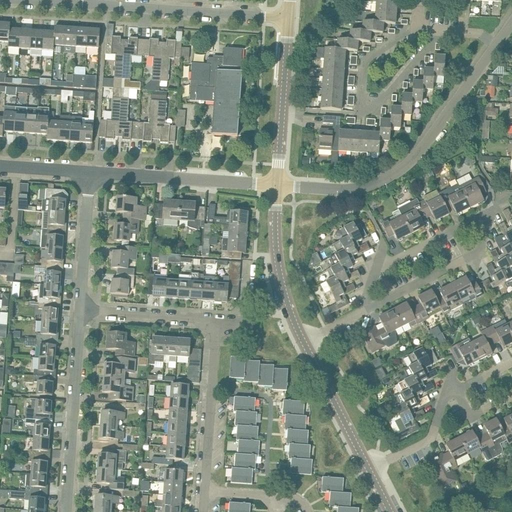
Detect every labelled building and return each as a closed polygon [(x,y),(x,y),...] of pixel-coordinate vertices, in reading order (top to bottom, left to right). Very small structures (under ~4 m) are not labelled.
[(376,2),(375,13),(396,14),(397,4),(376,2)] [(395,24),(396,14),(375,13),(375,20),(372,20),(372,22),(372,23),(383,23),(395,24)] [(359,32),(371,32),(383,33),(383,23),(372,23),(372,22),(363,21),(362,29),(359,29),(359,31),(359,32)] [(10,24),(0,23),(0,42),(8,43),(9,29),(10,30),(10,24)] [(64,47),(66,28),(54,27),(54,33),(53,46),(54,46),(53,51),(53,52),(64,53),(64,47)] [(66,28),(64,47),(76,47),(77,29),(66,28)] [(21,30),(10,30),(9,29),(8,43),(8,48),(19,49),(21,30)] [(88,29),(77,29),(76,47),(87,48),(88,29)] [(100,30),(88,29),(87,48),(98,49),(100,30)] [(32,31),(21,30),(19,49),(30,50),(32,31)] [(370,42),(371,32),(359,32),(359,31),(350,30),(350,38),(347,38),(346,40),(346,41),(358,42),(370,42)] [(30,50),(42,51),(43,32),(32,31),(30,50)] [(54,33),(43,32),(42,51),(41,57),(52,58),(53,52),(53,51),(54,46),(53,46),(54,33)] [(115,55),(113,88),(121,89),(122,83),(124,42),(120,41),(121,37),(112,37),(112,38),(106,37),(104,55),(115,55)] [(136,56),(142,56),(144,40),(138,40),(138,38),(129,38),(128,42),(124,42),(122,83),(124,83),(124,79),(130,80),(132,56),(136,57),(136,56)] [(149,40),(144,40),(142,56),(148,56),(148,58),(153,58),(151,81),(160,82),(162,44),(158,44),(158,40),(150,39),(149,40)] [(166,44),(162,44),(160,82),(159,89),(166,89),(167,82),(168,82),(169,59),(174,59),(174,58),(180,59),(180,58),(181,53),(181,48),(181,43),(175,42),(175,41),(167,40),(166,44)] [(334,50),(345,51),(357,51),(358,42),(346,41),(346,40),(337,40),(337,47),(334,47),(334,49),(334,50)] [(180,58),(189,59),(189,48),(181,48),(181,53),(180,58)] [(241,68),(242,68),(242,67),(240,67),(242,50),(243,50),(243,49),(224,48),(223,59),(207,58),(207,65),(190,64),(192,64),(191,81),(189,81),(191,82),(189,101),(214,102),(211,135),(237,137),(237,136),(236,136),(236,128),(238,128),(239,118),(237,118),(238,110),(239,110),(240,100),(238,100),(239,92),(241,92),(241,82),(240,82),(240,74),(242,74),(242,73),(240,73),(241,68)] [(321,57),(321,59),(344,61),(345,51),(334,50),(334,49),(325,49),(324,57),(321,57)] [(435,56),(434,70),(433,76),(434,76),(444,77),(445,57),(435,56)] [(344,71),(344,61),(321,59),(321,60),(324,61),(323,69),(344,71)] [(343,81),(344,71),(323,69),(323,77),(319,77),(319,79),(343,81)] [(433,76),(434,70),(424,69),(423,82),(422,89),(423,89),(433,90),(434,76),(433,76)] [(29,74),(28,80),(28,85),(39,86),(40,81),(34,80),(35,74),(29,74)] [(51,87),(62,87),(62,82),(58,82),(59,75),(52,75),(51,82),(51,87)] [(6,76),(6,78),(6,84),(17,84),(17,79),(18,77),(6,76)] [(84,76),(84,84),(84,89),(96,89),(96,77),(84,76)] [(342,91),(343,81),(319,79),(319,80),(323,81),(322,89),(342,91)] [(413,82),(412,95),(412,102),(422,103),(423,89),(422,89),(423,82),(413,82)] [(121,89),(113,88),(111,121),(100,120),(99,137),(105,138),(105,139),(114,140),(114,136),(118,136),(121,89)] [(131,140),(137,140),(138,123),(127,122),(129,89),(121,89),(118,136),(122,136),(122,140),(131,141),(131,140)] [(318,97),(318,99),(342,101),(342,91),(322,89),(321,97),(318,97)] [(84,93),(83,98),(83,101),(95,102),(95,94),(84,93)] [(412,102),(412,95),(402,94),(401,108),(401,115),(411,116),(412,102)] [(341,111),(342,101),(318,99),(318,100),(321,101),(320,109),(341,111)] [(152,138),(156,139),(158,101),(150,100),(149,124),(138,123),(137,140),(143,140),(143,142),(151,142),(152,138)] [(167,102),(158,101),(156,139),(160,139),(160,143),(168,143),(168,142),(175,143),(176,127),(170,126),(170,125),(165,125),(167,102)] [(3,119),(2,132),(3,132),(14,133),(15,107),(4,107),(4,113),(3,119)] [(27,108),(15,107),(14,133),(25,133),(27,108)] [(36,134),(47,135),(48,122),(49,116),(48,116),(49,108),(38,107),(38,109),(36,134)] [(401,123),(401,115),(401,108),(391,107),(390,121),(390,128),(400,128),(401,123)] [(38,109),(27,108),(25,133),(36,134),(38,109)] [(185,125),(186,110),(178,110),(178,125),(185,125)] [(89,119),(82,118),(80,143),(92,144),(94,112),(89,112),(89,119)] [(59,122),(58,141),(69,142),(71,123),(70,123),(71,116),(60,116),(59,122)] [(71,116),(70,123),(71,123),(69,142),(80,143),(82,118),(82,117),(71,116)] [(319,150),(338,151),(339,131),(340,117),(323,116),(323,123),(333,124),(332,130),(326,130),(326,131),(322,131),(323,130),(320,130),(320,129),(318,150),(319,150)] [(390,141),(390,128),(390,121),(380,120),(380,134),(379,141),(380,141),(390,141)] [(47,141),(58,141),(59,122),(48,122),(47,135),(47,141)] [(400,128),(400,130),(404,131),(404,134),(410,135),(410,128),(404,127),(405,123),(401,123),(400,128)] [(349,132),(339,131),(338,151),(346,152),(346,155),(348,155),(349,132)] [(359,132),(349,132),(348,155),(350,155),(350,152),(358,153),(359,132)] [(366,156),(368,157),(370,133),(359,132),(358,153),(367,153),(366,156)] [(379,154),(380,141),(379,141),(380,134),(370,133),(368,157),(370,157),(370,153),(379,154)] [(459,188),(461,192),(462,191),(470,208),(483,201),(480,195),(486,192),(479,178),(459,188)] [(414,179),(409,182),(412,188),(417,185),(414,179)] [(51,200),(50,212),(65,214),(66,201),(68,201),(68,195),(64,191),(46,189),(45,200),(51,200)] [(440,198),(447,212),(453,209),(457,215),(470,208),(462,191),(461,192),(455,195),(453,191),(451,189),(449,189),(447,190),(446,192),(446,194),(440,197),(440,198)] [(449,214),(447,212),(440,198),(440,197),(437,191),(424,198),(425,201),(419,204),(426,218),(432,215),(435,221),(449,214)] [(28,195),(19,194),(18,210),(27,211),(27,207),(28,195)] [(130,220),(139,220),(152,221),(152,219),(153,216),(146,216),(146,208),(136,207),(136,200),(117,198),(116,212),(131,213),(130,220)] [(398,209),(402,218),(402,217),(411,234),(424,227),(421,221),(426,218),(419,204),(417,199),(398,209)] [(153,204),(153,216),(152,219),(163,219),(163,220),(178,221),(179,203),(179,204),(171,203),(171,202),(164,202),(164,207),(160,207),(160,205),(153,204)] [(204,229),(204,225),(204,224),(205,208),(198,208),(198,210),(195,209),(195,204),(188,203),(188,205),(180,204),(180,203),(179,203),(178,221),(188,221),(188,227),(199,231),(199,228),(204,229)] [(224,226),(246,227),(247,214),(231,213),(231,219),(214,218),(215,205),(209,205),(207,225),(214,225),(224,226)] [(508,223),(509,223),(511,221),(511,215),(511,216),(508,209),(502,212),(508,223)] [(64,226),(65,214),(50,212),(50,213),(45,212),(43,231),(66,232),(66,226),(64,226)] [(402,217),(402,218),(396,221),(394,217),(381,223),(388,238),(394,235),(397,241),(411,234),(402,217)] [(139,220),(130,220),(127,219),(126,226),(115,225),(114,241),(129,242),(130,233),(137,234),(139,220)] [(504,237),(505,236),(511,232),(511,221),(509,223),(511,228),(507,230),(504,223),(498,225),(504,237)] [(344,228),(348,237),(358,254),(358,255),(369,249),(366,243),(359,247),(357,243),(362,240),(361,239),(366,236),(360,224),(355,227),(353,223),(344,228)] [(203,237),(210,238),(211,230),(214,230),(214,225),(207,225),(204,225),(204,229),(203,237)] [(230,233),(229,239),(245,240),(246,227),(224,226),(223,232),(230,233)] [(65,238),(66,232),(43,231),(42,249),(47,249),(62,250),(63,238),(65,238)] [(511,232),(505,236),(507,241),(503,243),(499,236),(494,239),(500,250),(511,244),(511,232)] [(208,257),(210,238),(203,237),(203,246),(202,255),(202,257),(208,257)] [(353,257),(358,254),(348,237),(339,241),(344,250),(353,268),(365,263),(362,257),(355,261),(353,257)] [(245,240),(229,239),(223,239),(222,244),(221,258),(237,259),(238,253),(244,253),(245,240)] [(496,264),(511,255),(511,244),(500,250),(503,255),(499,257),(495,250),(490,253),(496,264)] [(131,248),(121,247),(121,253),(113,252),(112,268),(117,268),(117,269),(119,269),(127,269),(128,260),(136,261),(137,248),(131,248)] [(42,259),(41,267),(63,269),(63,262),(61,262),(62,250),(47,249),(46,259),(42,259)] [(348,270),(353,268),(344,250),(334,255),(339,264),(348,281),(349,282),(360,276),(357,271),(350,274),(348,270)] [(312,254),(307,269),(317,264),(312,254)] [(511,255),(496,264),(499,269),(495,271),(491,264),(486,266),(491,278),(492,277),(510,269),(511,272),(511,255)] [(326,271),(331,279),(335,277),(344,296),(344,295),(355,290),(353,284),(346,288),(343,284),(348,281),(339,264),(326,271)] [(45,273),(44,285),(60,286),(61,274),(63,274),(63,269),(41,267),(35,266),(34,273),(45,273)] [(511,272),(510,269),(492,277),(495,282),(491,284),(488,279),(482,282),(488,294),(494,291),(493,289),(504,283),(507,288),(511,285),(511,272)] [(165,298),(167,281),(167,276),(149,274),(149,279),(147,295),(148,295),(148,293),(153,293),(153,297),(153,296),(160,296),(160,298),(165,298)] [(110,294),(128,296),(129,288),(133,289),(134,276),(116,275),(116,280),(111,280),(110,294)] [(191,278),(190,299),(197,299),(197,300),(202,301),(202,300),(204,277),(204,275),(198,275),(198,278),(191,278)] [(204,277),(202,300),(209,300),(209,301),(214,302),(215,300),(214,300),(216,284),(216,278),(204,277)] [(228,286),(239,287),(239,281),(228,280),(228,277),(223,277),(223,285),(216,284),(214,300),(215,300),(221,301),(221,302),(227,303),(227,298),(227,292),(228,286)] [(349,304),(344,295),(344,296),(335,277),(331,279),(320,285),(325,293),(330,291),(337,304),(327,308),(330,314),(349,304)] [(466,278),(452,284),(463,305),(476,298),(476,299),(482,295),(475,281),(469,284),(466,278)] [(179,282),(167,281),(165,298),(165,297),(172,297),(172,299),(177,299),(179,282)] [(184,300),(190,300),(191,283),(191,282),(179,282),(177,299),(178,299),(178,298),(184,298),(184,300)] [(450,311),(463,305),(452,284),(439,291),(442,298),(437,301),(442,311),(441,311),(443,315),(450,312),(450,311)] [(39,295),(38,303),(60,305),(61,299),(59,299),(60,286),(44,285),(44,295),(39,295)] [(429,318),(441,311),(442,311),(437,301),(432,291),(418,298),(421,304),(415,307),(423,322),(429,318)] [(43,310),(42,322),(57,323),(58,311),(60,311),(60,305),(38,303),(38,310),(43,310)] [(417,325),(423,322),(415,307),(410,310),(407,304),(393,311),(402,327),(408,324),(411,327),(416,324),(417,325)] [(396,330),(402,327),(393,311),(379,318),(382,325),(376,329),(375,327),(362,333),(372,353),(386,346),(388,348),(397,344),(396,330)] [(478,314),(470,318),(474,326),(482,321),(478,314)] [(504,319),(486,328),(494,344),(500,341),(503,348),(511,343),(511,334),(507,324),(504,319)] [(36,340),(58,341),(58,335),(56,335),(57,323),(42,322),(41,335),(36,334),(36,340)] [(489,347),(494,344),(486,328),(480,331),(483,338),(471,344),(480,360),(492,354),(489,347)] [(126,343),(126,335),(107,334),(106,349),(120,350),(119,356),(134,357),(135,344),(126,343)] [(442,334),(435,338),(438,345),(442,346),(445,335),(442,334)] [(164,363),(165,338),(165,340),(158,339),(158,338),(153,338),(151,355),(149,355),(149,365),(154,365),(154,368),(162,368),(163,363),(164,363)] [(170,339),(165,338),(164,363),(169,363),(169,362),(176,363),(176,357),(177,357),(178,339),(177,339),(177,340),(170,340),(170,339)] [(40,347),(39,359),(55,360),(55,347),(57,347),(58,341),(36,340),(26,339),(26,347),(35,348),(35,346),(40,347)] [(177,357),(189,358),(189,355),(189,349),(190,340),(189,340),(189,341),(183,341),(183,340),(178,339),(177,357)] [(480,360),(471,344),(469,339),(450,349),(457,363),(463,360),(467,367),(480,360)] [(407,356),(412,365),(418,362),(427,380),(427,381),(439,375),(436,369),(428,373),(426,369),(431,366),(431,365),(437,361),(432,350),(433,349),(433,348),(426,351),(426,352),(425,353),(423,349),(407,356)] [(243,379),(245,358),(237,357),(237,359),(232,359),(232,357),(231,357),(229,378),(236,378),(237,376),(242,376),(242,379),(243,379)] [(378,357),(370,361),(374,369),(383,365),(378,357)] [(246,358),(245,358),(243,379),(243,382),(250,382),(251,380),(256,380),(256,383),(258,383),(259,362),(251,361),(251,363),(246,363),(246,361),(245,361),(246,358)] [(54,372),(55,360),(39,359),(38,371),(34,371),(33,376),(33,377),(55,378),(56,372),(54,372)] [(105,364),(104,379),(124,380),(124,373),(134,374),(135,360),(120,359),(119,365),(105,364)] [(270,387),(272,387),(273,366),(265,365),(265,367),(260,367),(260,365),(260,362),(259,362),(258,383),(257,386),(265,386),(265,384),(270,384),(270,387)] [(408,367),(404,369),(408,378),(413,376),(422,393),(423,394),(434,388),(431,383),(424,386),(422,382),(427,380),(418,362),(412,365),(408,367)] [(274,366),(273,366),(272,387),(271,390),(279,390),(279,388),(285,388),(284,391),(286,391),(288,370),(279,369),(279,371),(274,371),(274,369),(274,366)] [(55,384),(55,378),(33,377),(33,376),(24,376),(23,383),(33,384),(33,383),(37,383),(36,395),(52,396),(53,384),(55,384)] [(422,393),(413,376),(408,378),(398,384),(402,393),(409,389),(418,407),(418,408),(430,402),(427,396),(419,400),(417,396),(422,393)] [(123,387),(124,380),(104,379),(103,392),(117,393),(117,400),(132,401),(133,388),(123,387)] [(170,397),(188,399),(188,398),(187,398),(187,392),(188,392),(189,386),(171,385),(170,397)] [(399,394),(404,403),(413,421),(414,421),(425,416),(422,410),(415,414),(413,410),(418,407),(409,389),(402,393),(399,394)] [(170,397),(169,410),(187,411),(186,411),(186,404),(188,404),(188,399),(170,397)] [(233,411),(254,413),(255,406),(252,406),(253,400),(255,401),(255,399),(234,397),(234,406),(236,406),(235,411),(233,411)] [(52,402),(36,401),(31,401),(31,410),(30,410),(29,410),(28,411),(27,411),(27,412),(26,413),(26,420),(30,420),(30,419),(52,421),(53,415),(51,415),(52,402)] [(282,416),(285,416),(306,417),(303,417),(303,416),(301,416),(302,411),(304,411),(304,402),(283,401),(283,403),(286,403),(285,409),(283,408),(282,416)] [(384,402),(378,405),(379,407),(382,414),(391,409),(389,406),(387,407),(384,402)] [(408,423),(413,421),(404,403),(395,408),(400,419),(394,422),(400,433),(392,436),(395,442),(400,440),(418,430),(416,425),(410,427),(408,423)] [(6,406),(5,417),(14,418),(15,407),(6,406)] [(187,411),(169,410),(168,422),(186,423),(185,423),(185,416),(187,416),(187,411)] [(257,413),(254,413),(233,411),(233,412),(236,412),(235,420),(237,420),(237,425),(235,425),(235,426),(256,427),(256,421),(254,420),(254,415),(257,415),(257,413)] [(101,425),(116,426),(117,420),(124,420),(125,414),(102,412),(101,425)] [(511,415),(503,420),(507,427),(502,430),(505,436),(504,436),(507,441),(509,444),(511,442),(511,415)] [(306,426),(306,417),(285,416),(285,417),(288,417),(287,423),(285,423),(284,430),(287,430),(308,432),(308,431),(305,431),(303,430),(304,425),(306,426)] [(30,419),(30,420),(30,426),(34,426),(34,438),(49,439),(50,427),(52,427),(52,421),(30,419)] [(500,444),(507,441),(504,436),(505,436),(502,430),(496,419),(483,426),(487,433),(482,436),(493,459),(499,456),(501,454),(502,452),(502,449),(500,444)] [(168,422),(168,434),(185,436),(185,435),(184,435),(185,428),(186,428),(186,423),(168,422)] [(124,427),(116,426),(101,425),(100,438),(123,440),(124,427)] [(236,440),(257,442),(258,435),(255,435),(255,429),(258,429),(258,428),(256,427),(235,426),(237,426),(236,434),(239,434),(238,440),(236,440)] [(286,445),(289,445),(310,447),(310,446),(307,446),(307,445),(305,445),(306,440),(308,440),(308,432),(287,430),(287,432),(290,432),(289,438),(287,438),(286,445)] [(151,433),(146,433),(143,432),(142,445),(147,445),(148,437),(150,438),(151,433)] [(472,432),(460,438),(468,454),(480,448),(483,453),(482,453),(486,461),(488,461),(493,459),(482,436),(476,439),(472,432)] [(185,441),(185,436),(168,434),(167,447),(184,448),(184,447),(183,447),(184,441),(185,441)] [(28,450),(28,456),(50,458),(50,451),(48,451),(49,439),(34,438),(33,451),(28,450)] [(449,452),(443,456),(450,470),(457,466),(455,462),(468,454),(460,438),(446,445),(449,452)] [(235,454),(235,455),(256,456),(259,457),(259,449),(256,449),(257,443),(259,444),(260,442),(257,442),(236,440),(236,441),(238,441),(238,448),(240,449),(240,454),(237,454),(235,454)] [(310,447),(289,445),(289,446),(292,447),(291,452),(289,452),(288,459),(291,460),(312,461),(312,460),(309,460),(307,460),(308,455),(310,455),(310,447)] [(184,453),(184,448),(167,447),(160,446),(159,451),(166,452),(166,458),(152,458),(152,464),(154,464),(162,465),(172,465),(173,459),(184,460),(182,460),(183,453),(184,453)] [(122,471),(122,463),(126,464),(127,451),(123,451),(113,450),(113,456),(99,455),(98,469),(115,470),(122,471)] [(456,481),(450,470),(443,456),(442,454),(428,461),(442,489),(456,481)] [(256,458),(256,456),(235,455),(234,463),(237,463),(236,468),(234,468),(232,468),(232,469),(253,470),(255,471),(256,463),(253,463),(253,457),(256,458)] [(32,462),(31,474),(46,475),(47,463),(49,463),(50,458),(28,456),(27,462),(32,462)] [(312,469),(312,461),(291,460),(291,461),(294,461),(293,467),(291,467),(290,474),(311,475),(311,474),(309,474),(310,469),(312,469)] [(1,461),(0,468),(8,469),(8,461),(1,461)] [(111,484),(110,490),(123,491),(124,491),(125,479),(115,478),(115,470),(98,469),(97,483),(111,484)] [(253,472),(253,470),(232,469),(231,476),(233,477),(233,482),(231,482),(231,483),(252,485),(252,477),(250,477),(250,471),(253,472)] [(165,470),(164,483),(182,484),(183,471),(165,470)] [(46,488),(46,475),(31,474),(26,474),(25,492),(25,493),(47,494),(48,488),(46,488)] [(321,492),(330,493),(351,495),(351,494),(343,493),(340,493),(341,488),(343,488),(344,479),(322,478),(322,480),(325,480),(324,485),(322,485),(321,492)] [(163,495),(181,497),(182,484),(164,483),(163,495)] [(25,493),(25,492),(9,491),(9,499),(29,500),(29,511),(44,511),(45,500),(47,500),(47,494),(25,493)] [(351,495),(330,493),(330,494),(332,495),(332,500),(329,500),(329,507),(338,508),(359,510),(359,509),(350,508),(348,508),(348,503),(350,503),(351,495)] [(181,497),(163,495),(163,502),(155,501),(154,507),(162,508),(180,509),(181,497)] [(95,509),(110,510),(111,503),(119,504),(119,498),(96,496),(95,509)] [(249,511),(250,511),(247,511),(248,506),(250,506),(250,504),(229,503),(229,511),(231,511),(230,511),(249,511)]
